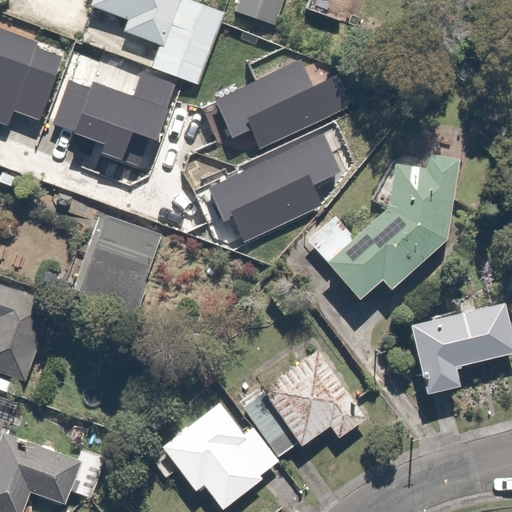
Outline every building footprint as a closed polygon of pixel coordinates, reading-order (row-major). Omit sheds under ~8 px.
[(138,62),(161,0),(77,0),(69,24),(102,37),(98,48),(138,62)] [(259,0),(215,0),(212,35),(255,39),(259,0)] [(201,31),(158,15),(135,81),(178,96),(201,31)] [(37,85),(18,139),(103,169),(114,138),(108,136),(132,69),(97,56),(81,101),(37,85)] [(447,168),(386,164),(380,213),(314,272),(360,314),(433,261),(447,168)] [(151,241),(94,223),(66,309),(124,327),(151,241)] [(43,316),(0,301),(0,386),(18,393),(43,316)] [(486,319),(394,335),(410,418),(456,410),(451,381),(496,373),(486,319)] [(310,364),(253,402),(294,462),(319,446),(328,459),(360,438),(310,364)] [(218,412),(157,454),(193,506),(202,499),(210,511),(231,511),(264,490),(260,483),(273,474),(245,433),(236,439),(218,412)] [(51,511),(65,466),(0,447),(0,511),(51,511)]
